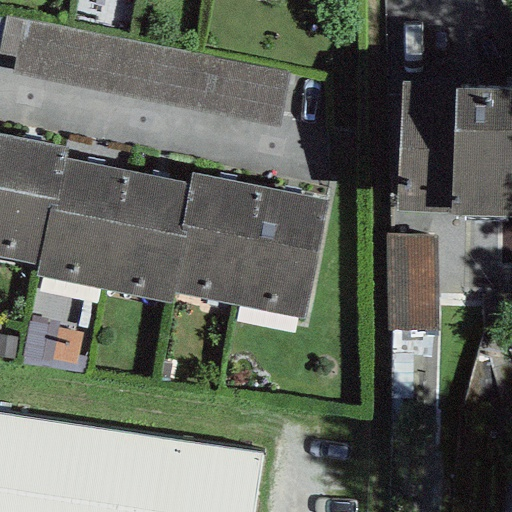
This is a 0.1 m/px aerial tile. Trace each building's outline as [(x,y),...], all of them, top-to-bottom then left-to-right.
[(278,128),(289,71),(3,15),(0,28),(0,54),(14,57),(10,76),(278,128)] [(511,88),(402,87),(394,214),(511,215),(511,88)] [(66,150),(0,136),(0,259),(35,266),(48,205),(54,207),(63,161),(66,150)] [(127,174),(63,161),(54,207),(48,205),(35,266),(33,276),(102,290),(127,174)] [(190,173),(187,187),(177,236),(185,238),(173,294),(234,306),(258,188),(190,173)] [(187,187),(127,174),(102,290),(171,305),(173,294),(185,238),(177,236),(187,187)] [(326,202),(258,188),(234,306),(302,320),(326,202)] [(423,222),(379,222),(379,313),(423,313),(423,222)] [(0,511),(240,511),(250,453),(0,415),(0,511)]
